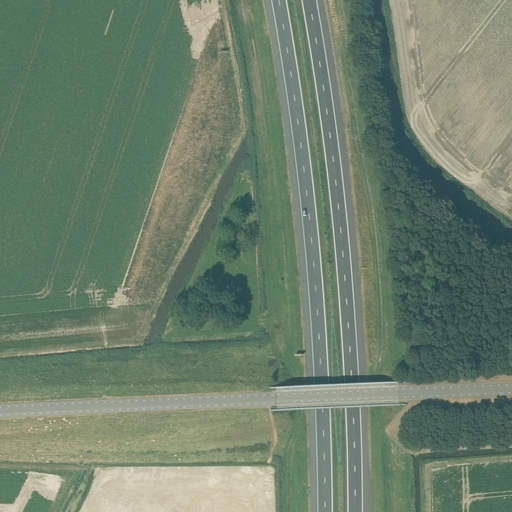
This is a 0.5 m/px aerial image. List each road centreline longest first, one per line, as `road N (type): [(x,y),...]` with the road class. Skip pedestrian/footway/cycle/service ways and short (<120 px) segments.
road 1 (motorway): [(278,0),(314,266),(324,511)]
road 2 (motorway): [(353,511),(342,261),(308,0)]
road 3 (unclassified): [(278,400),(0,415)]
road 4 (unclassified): [(278,400),(511,389)]
